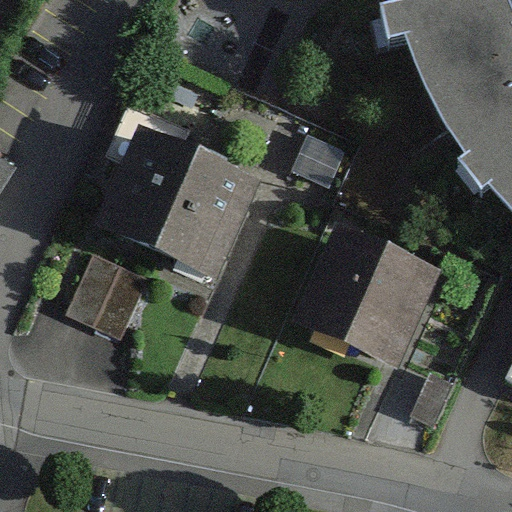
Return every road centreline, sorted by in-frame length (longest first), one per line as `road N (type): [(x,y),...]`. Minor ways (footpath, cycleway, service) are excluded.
road 1 (residential): [(450,511),(0,417)]
road 2 (residential): [(135,0),(0,287),(0,417)]
